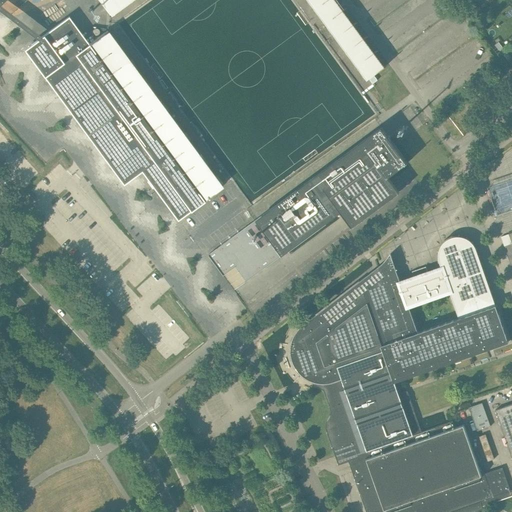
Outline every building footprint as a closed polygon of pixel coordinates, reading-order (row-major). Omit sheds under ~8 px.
[(98,0),(109,15),(130,0),(98,0)] [(336,0),(309,0),(369,80),(386,67),(336,0)] [(0,4),(0,10),(37,39),(24,49),(44,77),(51,71),(67,93),(77,106),(75,107),(69,111),(123,185),(141,171),(142,171),(143,174),(177,220),(203,201),(222,187),(107,31),(89,45),(68,17),(42,36),(0,4)] [(383,22),(381,14),(372,16),(374,24),(383,22)] [(503,54),(502,55),(507,61),(511,57),(507,51),(503,54)] [(208,255),(235,290),(341,212),(352,227),(399,192),(388,177),(408,162),(382,127),(208,255)] [(508,234),(501,236),(504,246),(511,243),(508,234)] [(337,365),(383,349),(395,382),(499,345),(500,349),(510,346),(499,313),(500,313),(477,248),(476,247),(475,245),(474,243),(473,242),(471,240),(470,239),(468,238),(466,237),(465,236),(463,236),(461,235),(459,235),(457,235),(455,235),(453,236),(451,236),(449,237),(447,238),(445,239),(444,240),(442,242),(441,243),(440,245),(439,247),(438,249),(438,251),(437,253),(437,255),(437,257),(438,259),(438,261),(439,263),(442,269),(428,274),(426,267),(412,271),(414,278),(401,283),(390,254),(389,255),(388,257),(386,259),(385,261),(383,262),(382,264),(380,265),(378,267),(303,325),(298,330),(297,330),(297,331),(296,333),(294,338),(292,345),(290,345),(292,345),(291,353),(293,360),(296,367),(301,374),(301,375),(302,374),(308,378),(315,381),(322,382),(328,381),(335,380),(341,377),(337,365)] [(398,393),(395,382),(383,349),(337,365),(341,377),(335,380),(328,381),(322,382),(315,381),(314,386),(318,387),(319,387),(320,388),(321,388),(322,389),(323,390),(323,391),(324,392),(325,393),(329,406),(330,408),(330,409),(330,411),(330,412),(330,414),(329,416),(328,417),(327,420),(326,421),(326,423),(326,424),(326,426),(326,427),(326,429),(326,430),(338,465),(349,462),(366,511),(474,511),(483,509),(482,507),(511,496),(511,489),(510,490),(502,467),(481,475),(463,425),(455,428),(452,421),(422,432),(407,390),(398,393)] [(490,426),(482,402),(469,407),(477,430),(490,426)] [(511,511),(511,404),(495,410),(511,458),(511,511)] [(493,454),(485,434),(479,436),(486,457),(493,454)] [(257,511),(240,477),(225,484),(238,511),(257,511)]
